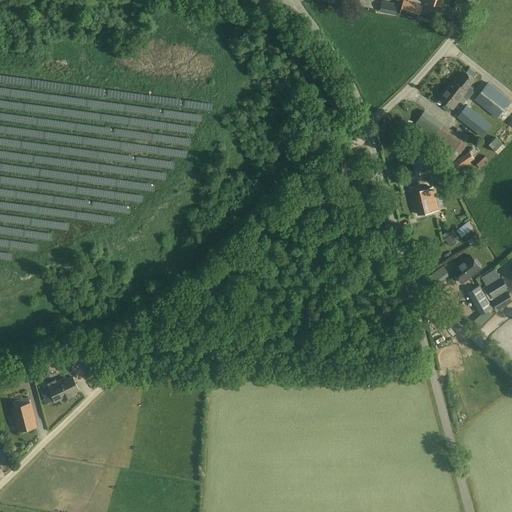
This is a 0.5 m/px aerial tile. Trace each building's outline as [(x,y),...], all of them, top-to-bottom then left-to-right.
[(406,0),(403,0),(399,12),(416,18),(421,5),(406,0)] [(396,15),(398,5),(382,2),(380,12),(396,15)] [(457,83),(454,80),(440,97),(454,108),(467,91),(467,90),(475,81),(465,73),(457,83)] [(475,100),(497,117),(510,100),(488,83),(475,100)] [(482,115),(466,103),(455,117),(471,129),(482,115)] [(468,143),(425,112),(414,128),(439,145),(436,149),(454,161),(459,154),(460,154),(468,143)] [(494,134),(487,143),(499,152),(505,144),(494,134)] [(455,172),(475,158),(470,151),(450,164),(455,172)] [(485,156),(477,164),(480,168),(489,160),(485,156)] [(412,162),(414,176),(423,174),(421,161),(412,162)] [(445,171),(431,175),(433,182),(435,182),(437,188),(449,185),(445,171)] [(439,209),(434,188),(413,193),(418,214),(439,209)] [(468,221),(456,231),(466,243),(468,241),(474,236),(477,233),(468,221)] [(443,238),(450,246),(459,238),(452,230),(443,238)] [(462,284),(482,269),(471,254),(451,269),(462,284)] [(501,277),(486,286),(493,298),(508,289),(501,277)] [(483,314),(493,308),(480,287),(470,293),(483,314)] [(511,300),(511,298),(508,292),(493,302),(498,310),(511,300)] [(69,366),(88,357),(81,343),(62,352),(69,366)] [(56,380),(47,384),(56,401),(64,397),(65,399),(72,396),(71,394),(79,390),(73,377),(68,379),(67,376),(56,381),(56,380)] [(13,407),(14,409),(13,410),(14,416),(15,415),(19,431),(36,427),(33,415),(34,414),(31,403),(13,407)]
